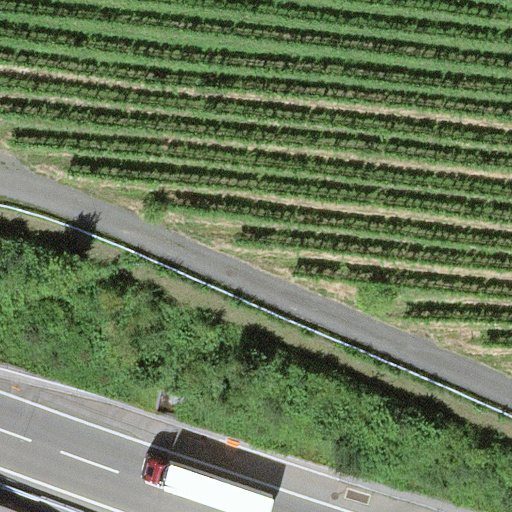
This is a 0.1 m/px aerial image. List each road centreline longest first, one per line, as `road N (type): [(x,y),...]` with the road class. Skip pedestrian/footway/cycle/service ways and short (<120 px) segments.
road 1 (track): [(0,184),(77,207),(511,399)]
road 2 (motorway): [(216,511),(0,430)]
